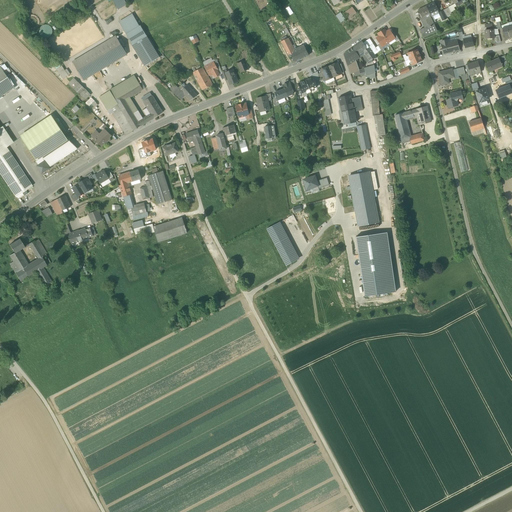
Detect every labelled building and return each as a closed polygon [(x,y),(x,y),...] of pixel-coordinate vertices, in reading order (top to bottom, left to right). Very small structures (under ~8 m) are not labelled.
[(113,0),(118,10),(127,5),(124,0),(113,0)] [(434,2),(426,6),(430,14),(437,10),(438,10),(434,2)] [(454,4),(448,7),(448,8),(451,12),(455,10),(454,8),(456,6),(455,4),(454,4)] [(422,18),(430,14),(426,6),(418,10),(422,18)] [(344,13),(348,18),(355,13),(351,8),(344,13)] [(448,8),(443,10),(446,16),(451,14),(451,12),(448,8)] [(443,10),(438,13),(439,13),(440,17),(442,21),(447,19),(443,10)] [(336,16),(341,22),(345,19),(341,13),(336,16)] [(133,14),(119,22),(133,44),(147,36),(140,25),(140,26),(133,14)] [(430,14),(422,18),(427,29),(434,25),(433,23),(430,16),(431,16),(430,14)] [(437,31),(434,25),(427,29),(422,18),(419,19),(423,27),(419,28),(422,38),(437,31)] [(51,37),(52,25),(41,25),(40,36),(51,37)] [(504,38),(511,35),(510,27),(502,29),(504,38)] [(494,38),(494,34),(493,29),(485,30),(486,30),(486,33),(485,33),(485,39),(494,38)] [(384,30),(381,32),(388,43),(394,39),(395,38),(392,34),(389,30),(386,32),(384,30)] [(382,47),(388,43),(381,32),(378,33),(380,36),(377,38),(377,39),(380,43),(382,47)] [(73,62),(84,80),(127,54),(116,36),(73,62)] [(132,45),(145,66),(160,57),(147,36),(133,44),(132,45)] [(368,47),(373,44),(369,38),(363,43),(365,46),(367,44),(368,47)] [(464,40),(465,48),(474,46),(473,42),(472,38),(464,40),(463,40),(464,40)] [(282,42),(288,55),(291,53),(290,53),(294,51),(288,39),(282,42)] [(441,42),(444,54),(459,50),(458,47),(456,40),(456,42),(448,44),(448,42),(447,40),(441,42)] [(373,53),(372,52),(368,47),(367,44),(365,46),(363,43),(362,41),(353,47),(360,58),(362,56),(367,63),(369,61),(372,60),(376,58),(373,53)] [(373,44),(368,47),(372,52),(377,49),(375,48),(373,44)] [(304,46),(297,50),(299,54),(302,59),(309,55),(304,46)] [(343,54),(347,66),(356,60),(360,58),(353,47),(351,48),(343,54)] [(409,56),(410,59),(420,55),(418,49),(410,52),(409,52),(407,53),(406,54),(406,56),(409,56)] [(295,62),(302,59),(299,54),(297,50),(294,51),(290,53),(291,53),(295,62)] [(391,56),(393,61),(396,60),(395,58),(401,56),(399,52),(391,56)] [(422,61),(420,55),(410,59),(411,62),(409,64),(410,65),(412,66),(414,65),(415,64),(422,61)] [(508,64),(508,63),(505,57),(505,56),(500,58),(503,66),(508,64)] [(489,74),(490,74),(493,73),(492,71),(503,66),(500,58),(486,63),(485,64),(489,74)] [(202,63),(204,67),(213,62),(211,59),(202,63)] [(357,64),(356,60),(347,66),(350,74),(354,73),(355,76),(360,74),(361,74),(359,70),(357,65),(357,64)] [(238,64),(241,73),(249,70),(245,61),(238,64)] [(213,73),(215,77),(219,75),(217,71),(218,71),(217,70),(213,62),(204,67),(209,76),(213,73)] [(465,65),(468,76),(480,72),(477,62),(465,65)] [(332,66),(329,67),(333,77),(337,76),(337,74),(341,73),(338,65),(337,64),(336,63),(333,65),(332,66)] [(57,69),(63,79),(68,76),(62,66),(57,69)] [(374,66),(370,67),(364,69),(366,74),(366,75),(367,75),(374,73),(374,68),(374,66)] [(0,96),(13,87),(0,67),(0,96)] [(324,79),(324,80),(329,78),(329,79),(333,77),(329,67),(326,69),(325,68),(321,70),(321,71),(321,72),(324,79)] [(463,67),(457,69),(458,76),(465,74),(463,67)] [(197,79),(203,90),(212,85),(210,81),(210,82),(206,76),(202,68),(193,72),(195,76),(197,75),(198,78),(197,79)] [(438,73),(441,85),(448,84),(447,79),(448,79),(454,77),(452,70),(452,69),(438,73)] [(228,79),(230,84),(237,81),(235,75),(234,72),(233,71),(228,73),(226,74),(228,79)] [(126,135),(152,119),(150,114),(147,116),(143,119),(139,122),(128,104),(132,102),(129,97),(132,96),(143,89),(139,84),(135,76),(110,91),(117,104),(110,109),(113,113),(126,135)] [(310,79),(306,80),(309,89),(313,87),(314,88),(317,87),(315,82),(313,77),(313,78),(311,79),(310,79)] [(69,84),(80,94),(85,89),(74,79),(69,84)] [(305,90),(309,89),(306,80),(301,82),(301,83),(299,84),(299,83),(298,84),(302,93),(305,92),(306,92),(305,90)] [(283,85),(284,89),(287,95),(287,96),(293,94),(292,90),(292,89),(290,83),(289,83),(283,85)] [(473,93),(476,92),(476,91),(479,90),(477,83),(471,84),(473,93)] [(511,92),(510,87),(509,84),(506,86),(496,90),(499,97),(511,92)] [(187,86),(179,91),(183,95),(185,94),(185,95),(187,97),(188,96),(192,100),(197,96),(187,86)] [(0,138),(6,147),(13,143),(2,126),(0,127),(0,101),(16,91),(13,87),(0,96),(0,138)] [(85,89),(80,94),(85,100),(91,95),(85,89)] [(284,96),(287,95),(284,89),(275,93),(277,99),(284,97),(284,96)] [(488,99),(485,89),(479,90),(476,91),(476,92),(479,102),(481,101),(481,102),(487,100),(486,100),(488,99)] [(117,104),(110,91),(99,97),(108,110),(110,109),(117,104)] [(180,100),(185,95),(185,94),(183,95),(179,91),(177,93),(176,92),(174,94),(180,100)] [(370,91),(372,106),(378,106),(379,106),(377,91),(370,91)] [(446,101),(448,108),(458,105),(456,101),(458,98),(462,97),(461,91),(451,94),(451,95),(448,100),(446,101)] [(151,114),(154,118),(162,113),(152,96),(150,97),(148,94),(142,98),(148,108),(151,114)] [(339,98),(342,112),(354,109),(351,99),(351,95),(339,98)] [(256,99),(259,111),(260,111),(265,110),(265,111),(266,111),(270,110),(268,101),(266,96),(256,99)] [(354,109),(354,112),(363,110),(360,97),(351,99),(354,109)] [(143,119),(132,102),(128,104),(139,122),(143,119)] [(242,115),(244,116),(246,116),(246,115),(245,110),(248,110),(246,103),(236,106),(238,116),(242,115)] [(226,109),(228,117),(235,116),(233,107),(226,109)] [(418,115),(420,124),(430,121),(426,107),(416,109),(418,115)] [(147,116),(150,114),(151,114),(148,108),(143,110),(147,116)] [(246,115),(247,119),(253,118),(251,109),(248,110),(245,110),(246,115)] [(342,112),(344,124),(348,124),(356,122),(354,112),(354,109),(342,112)] [(395,115),(399,130),(407,128),(405,120),(412,118),(412,116),(418,115),(416,109),(395,115)] [(20,136),(23,141),(55,120),(51,115),(20,136)] [(382,115),(379,115),(374,116),(376,131),(379,136),(385,135),(382,115)] [(469,122),(472,132),(484,128),(481,118),(469,122)] [(23,141),(37,160),(37,161),(42,157),(58,147),(68,140),(55,120),(23,141)] [(105,130),(109,134),(111,131),(105,125),(102,128),(104,131),(105,130)] [(222,128),(224,133),(225,136),(233,133),(236,132),(234,125),(222,128)] [(265,127),(267,139),(276,137),(274,127),(274,125),(269,126),(265,127)] [(362,150),(370,149),(368,138),(365,125),(357,126),(362,150)] [(402,143),(410,141),(410,138),(410,137),(407,128),(399,130),(402,143)] [(91,136),(101,146),(107,140),(108,141),(110,139),(109,138),(111,136),(109,134),(105,130),(104,131),(100,135),(96,131),(91,136)] [(188,141),(193,140),(200,138),(198,130),(186,134),(188,141)] [(216,137),(218,143),(220,149),(220,150),(226,149),(226,145),(224,141),(223,136),(225,136),(224,133),(216,136),(216,137)] [(423,133),(410,137),(410,138),(410,141),(411,144),(424,140),(423,133)] [(6,147),(0,138),(0,174),(15,197),(16,197),(19,195),(25,190),(32,186),(6,147)] [(205,152),(200,138),(193,140),(194,141),(196,147),(191,149),(192,151),(197,150),(198,153),(198,154),(204,153),(205,152)] [(58,147),(65,157),(74,151),(78,149),(70,141),(68,139),(68,140),(58,147)] [(142,142),(144,149),(147,157),(151,156),(150,151),(156,150),(152,139),(142,142)] [(454,143),(461,172),(468,171),(460,142),(454,143)] [(163,149),(165,157),(169,155),(175,153),(178,152),(175,143),(170,145),(170,146),(163,149)] [(243,143),(239,145),(242,153),(248,151),(246,143),(243,143)] [(58,147),(42,157),(49,168),(65,157),(58,147)] [(141,159),(147,157),(144,149),(138,150),(141,159)] [(76,155),(74,151),(49,168),(50,168),(52,171),(76,155)] [(50,168),(49,168),(42,157),(37,161),(37,160),(36,161),(38,165),(37,166),(42,174),(50,168)] [(99,180),(101,183),(109,179),(109,178),(106,173),(104,170),(96,175),(97,178),(99,180)] [(138,170),(130,172),(132,182),(139,180),(141,179),(138,170)] [(148,176),(157,205),(172,200),(163,171),(158,172),(153,174),(148,176)] [(375,171),(370,172),(373,190),(378,189),(375,171)] [(131,182),(132,182),(130,172),(118,176),(121,185),(131,182)] [(348,176),(358,226),(372,224),(379,222),(373,190),(370,172),(348,176)] [(86,179),(88,181),(90,180),(90,181),(94,178),(92,175),(91,173),(85,177),(86,179)] [(315,176),(303,180),(306,186),(304,187),(306,191),(310,190),(310,189),(318,186),(316,181),(315,176)] [(327,178),(316,181),(318,186),(318,188),(329,185),(327,178)] [(84,193),(84,192),(88,189),(89,191),(92,188),(90,185),(92,184),(90,181),(90,180),(88,181),(86,179),(81,182),(80,181),(78,183),(79,184),(84,193)] [(103,187),(111,182),(110,181),(109,179),(101,183),(103,187)] [(119,186),(123,197),(123,196),(131,194),(129,188),(132,187),(132,186),(131,182),(121,185),(119,186)] [(78,197),(84,193),(79,184),(73,188),(76,193),(78,197)] [(140,188),(143,200),(150,198),(147,186),(146,186),(140,188)] [(71,196),(74,202),(80,198),(78,197),(76,193),(71,196)] [(60,208),(62,211),(66,209),(70,207),(65,196),(61,197),(65,205),(60,208)] [(56,211),(58,216),(63,213),(62,211),(60,208),(65,205),(61,197),(51,202),(55,211),(56,211)] [(133,216),(138,215),(136,207),(135,207),(132,198),(124,200),(127,210),(131,219),(133,219),(133,216)] [(37,205),(40,209),(44,206),(47,204),(44,200),(37,205)] [(138,215),(146,212),(145,205),(136,207),(138,215)] [(42,211),(47,218),(52,214),(49,207),(46,209),(42,211)] [(89,214),(93,223),(101,220),(97,211),(89,214)] [(148,216),(147,212),(146,212),(138,215),(133,216),(133,219),(134,220),(148,216)] [(182,218),(153,227),(155,232),(158,242),(187,233),(182,218)] [(144,236),(155,232),(153,227),(152,224),(144,226),(142,220),(132,223),(136,235),(143,233),(144,236)] [(280,222),(277,223),(297,260),(299,259),(280,222)] [(65,232),(66,236),(68,235),(71,234),(71,233),(70,232),(66,223),(61,225),(64,232),(65,232)] [(286,266),(297,260),(277,223),(266,229),(286,266)] [(89,237),(96,235),(93,228),(90,229),(86,230),(89,237)] [(79,231),(75,232),(79,241),(83,240),(89,237),(86,230),(85,229),(79,231)] [(78,241),(79,241),(75,232),(71,234),(68,235),(71,244),(72,244),(78,241)] [(387,232),(380,233),(389,293),(396,292),(387,232)] [(379,294),(389,293),(380,233),(356,237),(365,297),(376,295),(379,294)] [(14,253),(15,254),(18,251),(25,247),(19,239),(9,245),(14,253)] [(39,240),(35,242),(43,256),(45,255),(46,254),(39,240)] [(38,259),(43,256),(35,242),(34,241),(28,244),(38,259)] [(13,262),(18,271),(27,266),(18,251),(15,254),(14,253),(9,256),(13,262)] [(38,259),(27,266),(18,271),(15,273),(20,281),(33,274),(35,273),(42,285),(50,280),(43,268),(50,263),(45,255),(43,256),(38,259)] [(347,315),(339,261),(331,263),(338,317),(347,315)] [(9,264),(15,273),(18,271),(13,262),(9,264)] [(331,263),(310,266),(318,320),(338,317),(331,263)] [(42,288),(44,287),(42,285),(35,273),(33,274),(42,288)]
